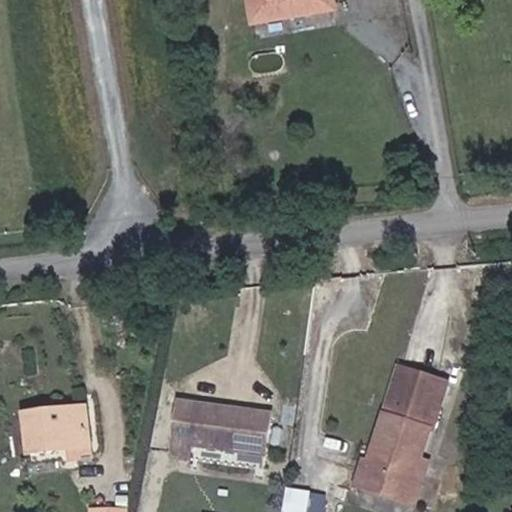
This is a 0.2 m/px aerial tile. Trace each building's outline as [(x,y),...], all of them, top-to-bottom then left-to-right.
[(415,458),(408,456),(421,417),(414,415),(431,370),(391,356),(354,462),(349,461),(344,473),(405,492),(415,458)] [(256,453),(268,419),(178,388),(164,423),(182,428),(256,453)] [(49,435),(92,430),(89,401),(20,410),(25,449),(50,447),(49,435)] [(160,436),(177,443),(182,428),(164,423),(160,436)] [(50,447),(93,442),(92,430),(49,435),(50,447)] [(97,511),(106,511),(124,511),(125,489),(98,487),(97,511)] [(289,488),(286,511),(327,511),(330,492),(289,488)]
